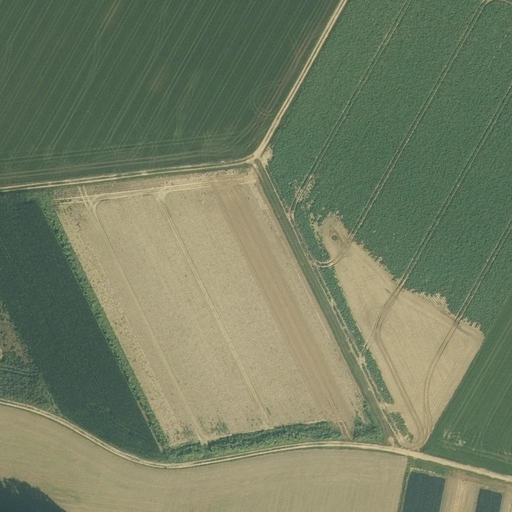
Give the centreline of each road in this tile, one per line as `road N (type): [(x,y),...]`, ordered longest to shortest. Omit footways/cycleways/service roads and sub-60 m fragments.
road 1 (track): [(0,403),(166,466),(325,442),(410,452),(511,479)]
road 2 (track): [(0,190),(251,161),(345,0)]
